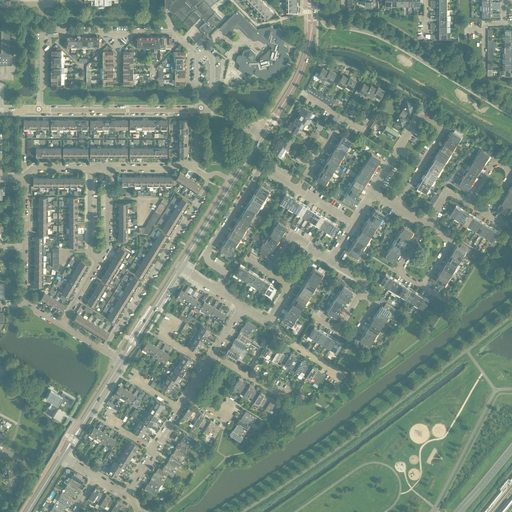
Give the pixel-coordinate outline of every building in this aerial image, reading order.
[(105,5),(111,5),(111,0),(114,0),(114,3),(118,3),(117,0),(84,0),(85,3),(88,3),(88,0),(91,0),(91,5),(98,5),(98,8),(105,8),(105,5)] [(164,0),(165,7),(168,7),(170,7),(170,9),(189,28),(203,14),(204,15),(212,8),(204,0),(203,1),(201,0),(164,0)] [(260,0),(253,7),(259,14),(267,5),(266,4),(263,0),(262,0),(261,0),(260,0)] [(297,2),(286,2),(286,12),(297,12),(297,9),(298,9),(298,4),(297,4),(297,2)] [(267,5),(259,14),(266,20),(274,12),(272,10),(269,7),(267,5)] [(220,27),(219,28),(226,35),(234,27),(239,27),(253,40),(259,39),(263,43),(267,42),(271,47),(271,50),(269,49),(259,59),(260,61),(257,61),(254,58),(255,53),(250,48),(243,50),(242,55),(237,56),(236,61),(239,64),(238,69),(242,72),(246,71),(249,74),(254,73),(257,76),(262,75),(266,79),(268,78),(270,78),(270,77),(271,73),(276,72),(277,67),(281,66),(283,61),(288,60),(289,55),(286,52),(287,47),(283,44),(285,39),(281,36),(283,31),(279,28),(275,29),(271,26),(263,28),(257,29),(255,28),(250,23),(237,10),(220,27)] [(199,28),(206,35),(222,18),(216,11),(213,14),(211,13),(204,21),(205,22),(199,28)] [(0,28),(0,74),(0,75),(0,65),(12,65),(12,55),(14,55),(14,40),(9,40),(9,29),(0,28)] [(63,47),(71,47),(71,37),(68,37),(67,35),(66,37),(65,37),(65,42),(64,42),(61,44),(63,47)] [(96,37),(93,37),(93,47),(101,47),(104,44),(101,42),(99,42),(99,37),(98,37),(98,36),(97,35),(96,36),(96,37)] [(143,47),(143,37),(141,37),(139,35),(138,37),(137,37),(137,42),(136,42),(133,44),(136,47),(143,47)] [(168,37),(165,37),(165,47),(173,47),(175,44),(173,42),(171,42),(171,37),(170,37),(169,35),(168,37)] [(175,49),(175,57),(185,57),(185,54),(187,53),(185,52),(185,51),(180,51),(180,49),(178,46),(175,49)] [(51,54),(51,57),(61,56),(61,49),(60,47),(59,48),(58,47),(56,49),(56,51),(51,51),(51,52),(50,52),(50,53),(50,54),(51,54)] [(103,49),(103,57),(113,57),(113,54),(115,53),(113,52),(113,51),(108,51),(108,49),(106,47),(103,49)] [(123,54),(123,57),(134,56),(134,49),(131,47),(128,49),(128,51),(123,51),(123,52),(122,53),(123,54)] [(323,80),(329,71),(322,67),(317,76),(323,80)] [(329,71),(323,80),(329,84),(330,82),(336,73),(330,69),(329,71)] [(343,87),(345,85),(349,78),(343,75),(337,83),(343,87)] [(349,78),(345,85),(351,89),(356,80),(350,76),(349,78)] [(359,94),(364,96),(370,87),(364,83),(359,90),(357,89),(355,93),(358,95),(359,94)] [(371,97),(377,88),(371,85),(370,87),(364,96),(364,97),(371,98),(371,97)] [(377,88),(371,97),(375,100),(377,96),(380,98),(380,97),(381,99),(386,92),(385,91),(384,92),(384,91),(384,90),(378,86),(377,88)] [(314,96),(318,90),(313,87),(309,93),(314,96)] [(318,90),(314,96),(319,99),(320,98),(323,100),(325,97),(322,95),(323,93),(318,90)] [(406,118),(415,104),(408,100),(410,98),(403,94),(398,102),(401,104),(402,109),(395,122),(402,126),(407,119),(406,118)] [(323,100),(323,101),(328,104),(328,103),(332,106),(331,107),(334,103),(330,101),(331,98),(326,95),(325,97),(323,100)] [(334,103),(331,107),(334,108),(336,106),(341,109),(343,105),(338,102),(339,100),(336,99),(334,103)] [(299,112),(301,113),(308,117),(310,118),(313,113),(311,112),(303,107),(299,112)] [(436,110),(430,107),(427,112),(433,116),(436,110)] [(349,115),(352,117),(356,111),(353,109),(352,111),(347,108),(345,111),(350,114),(349,115)] [(355,117),(358,119),(360,116),(357,114),(358,112),(356,111),(352,117),(354,118),(355,117)] [(301,113),(298,118),(304,122),(306,123),(310,118),(308,117),(301,113)] [(373,128),(375,124),(384,129),(382,132),(394,140),(398,132),(378,120),(379,118),(374,115),(368,125),(369,126),(373,128)] [(365,119),(360,116),(358,119),(363,123),(363,124),(365,125),(369,119),(367,117),(365,119)] [(296,117),(293,122),(299,126),(301,127),(304,122),(298,118),(296,117)] [(63,120),(57,120),(57,128),(57,133),(54,133),(54,138),(59,138),(59,128),(63,128),(63,120)] [(299,126),(293,122),(291,121),(288,126),(289,127),(288,128),(291,130),(291,129),(296,132),(299,126)] [(450,136),(458,141),(461,137),(461,136),(454,132),(453,131),(450,136)] [(317,137),(311,133),(309,136),(311,137),(309,142),(312,144),(314,139),(315,140),(317,137)] [(280,143),(289,149),(291,147),(289,146),(293,139),(285,135),(280,143)] [(340,140),(349,146),(352,141),(343,136),(340,140)] [(447,140),(456,146),(458,141),(450,136),(447,140)] [(340,140),(337,145),(346,150),(349,146),(340,140)] [(444,144),(453,150),(456,146),(447,140),(444,144)] [(289,149),(280,143),(278,142),(273,151),(281,156),(285,149),(288,151),(289,149)] [(307,153),(310,148),(304,144),(301,149),(307,153)] [(442,149),(450,154),(453,150),(444,144),(442,149)] [(337,145),(334,149),(343,154),(346,150),(337,145)] [(334,149),(332,153),(341,159),(343,154),(334,149)] [(439,153),(448,158),(450,154),(442,149),(439,153)] [(478,154),(487,159),(490,155),(481,149),(478,154)] [(338,163),(341,159),(332,153),(329,157),(338,163)] [(369,158),(378,164),(380,159),(371,153),(369,158)] [(436,157),(445,163),(448,158),(439,153),(436,157)] [(301,163),(304,158),(298,154),(295,160),(301,163)] [(487,159),(478,154),(476,158),(485,163),(487,159)] [(336,167),(338,163),(329,157),(327,162),(336,167)] [(434,162),(442,167),(445,163),(436,157),(434,162)] [(375,168),(378,164),(369,158),(366,162),(375,168)] [(485,163),(476,158),(473,162),(482,168),(485,163)] [(333,171),(336,167),(327,162),(324,166),(333,171)] [(372,172),(375,168),(366,162),(363,167),(372,172)] [(431,166),(440,171),(442,167),(434,162),(431,166)] [(482,168),(473,162),(471,166),(479,172),(482,168)] [(330,176),(333,171),(324,166),(321,170),(330,176)] [(428,170),(437,175),(440,171),(431,166),(428,170)] [(468,171),(477,176),(479,172),(471,166),(468,171)] [(363,167),(361,171),(370,176),(372,172),(363,167)] [(463,173),(465,175),(474,180),(477,176),(468,171),(465,169),(463,173)] [(328,180),(330,176),(321,170),(319,174),(328,180)] [(426,174),(435,180),(437,175),(428,170),(426,174)] [(361,171),(358,175),(367,180),(370,176),(361,171)] [(180,183),(185,176),(180,172),(175,180),(180,183)] [(328,180),(319,174),(316,179),(325,184),(328,180)] [(423,178),(432,184),(435,180),(426,174),(423,178)] [(364,185),(367,180),(358,175),(355,179),(364,185)] [(474,180),(465,175),(463,179),(471,185),(474,180)] [(180,183),(186,186),(190,179),(185,176),(180,183)] [(432,184),(423,178),(420,183),(429,188),(432,184)] [(196,182),(190,179),(186,186),(191,189),(196,182)] [(362,189),(364,185),(355,179),(353,184),(362,189)] [(469,189),(471,185),(463,179),(460,184),(457,182),(455,185),(465,191),(466,188),(469,189)] [(196,182),(191,189),(196,193),(201,186),(196,182)] [(429,188),(420,183),(418,187),(427,193),(429,188)] [(359,193),(362,189),(353,184),(350,188),(359,193)] [(258,190),(266,195),(269,190),(261,185),(258,190)] [(357,197),(359,193),(350,188),(348,192),(357,197)] [(258,190),(255,194),(264,199),(266,195),(258,190)] [(354,202),(357,197),(348,192),(342,201),(348,205),(351,200),(354,202)] [(284,205),(290,196),(285,193),(284,196),(281,201),(280,202),(284,205)] [(255,194),(253,198),(261,203),(264,199),(255,194)] [(284,205),(289,208),(294,199),(290,196),(284,205)] [(182,198),(179,203),(186,208),(190,202),(182,198)] [(253,198),(250,202),(259,208),(261,203),(253,198)] [(299,201),(294,199),(289,208),(293,210),(299,201)] [(511,206),(511,204),(504,199),(502,204),(510,209),(511,206)] [(293,210),(297,213),(303,204),(299,201),(293,210)] [(256,212),(259,208),(250,202),(247,206),(256,212)] [(183,213),(186,208),(179,203),(176,208),(183,213)] [(297,213),(301,216),(307,207),(303,204),(297,213)] [(510,209),(502,204),(499,208),(497,211),(503,215),(504,213),(505,214),(506,212),(508,214),(510,209)] [(455,217),(461,208),(456,205),(454,208),(452,207),(448,213),(455,217)] [(253,216),(256,212),(247,206),(245,211),(253,216)] [(301,216),(306,218),(311,209),(307,207),(301,216)] [(375,209),(372,213),(381,219),(384,214),(385,215),(386,212),(378,207),(377,209),(375,209)] [(176,208),(172,213),(180,218),(183,213),(176,208)] [(461,208),(455,217),(459,220),(465,211),(461,208)] [(306,218),(310,221),(316,212),(311,209),(306,218)] [(251,220),(253,216),(245,211),(242,215),(251,220)] [(465,211),(459,220),(464,222),(469,213),(465,211)] [(310,221),(314,224),(320,215),(316,212),(310,221)] [(172,213),(169,219),(176,223),(180,218),(172,213)] [(372,213),(370,217),(379,223),(381,219),(372,213)] [(469,213),(464,222),(468,225),(473,216),(469,213)] [(248,225),(251,220),(242,215),(239,219),(248,225)] [(314,224),(319,226),(324,217),(320,215),(314,224)] [(473,216),(468,225),(472,228),(478,219),(473,216)] [(319,226),(323,229),(328,220),(324,217),(319,226)] [(370,217),(367,222),(376,227),(379,223),(370,217)] [(169,219),(166,224),(173,229),(176,223),(169,219)] [(245,229),(248,225),(239,219),(237,223),(245,229)] [(478,219),(472,228),(476,230),(482,221),(478,219)] [(323,229),(327,232),(333,223),(328,220),(323,229)] [(275,226),(284,231),(287,226),(278,221),(275,226)] [(482,221),(476,230),(481,233),(486,224),(482,221)] [(367,222),(364,226),(373,232),(376,227),(367,222)] [(404,226),(401,231),(410,237),(413,232),(410,230),(412,228),(402,222),(404,223),(403,226),(404,226)] [(243,233),(245,229),(237,223),(234,228),(243,233)] [(337,225),(333,223),(327,232),(332,234),(331,235),(334,237),(338,229),(336,228),(337,225)] [(170,234),(173,229),(166,224),(162,229),(170,234)] [(486,224),(481,233),(485,235),(490,226),(486,224)] [(275,226),(272,230),(281,235),(284,231),(275,226)] [(364,226),(362,230),(371,236),(373,232),(364,226)] [(490,226),(485,235),(489,238),(495,229),(490,226)] [(240,237),(243,233),(234,228),(231,232),(240,237)] [(495,229),(489,238),(494,241),(492,243),(495,245),(501,236),(498,235),(499,232),(495,229)] [(272,230),(270,234),(279,240),(281,235),(272,230)] [(362,230),(359,235),(368,240),(371,236),(362,230)] [(161,231),(158,237),(165,241),(169,236),(161,231)] [(401,231),(398,235),(407,241),(410,237),(401,231)] [(237,242),(240,237),(231,232),(229,236),(237,242)] [(270,234),(267,238),(276,244),(279,240),(270,234)] [(359,235),(356,239),(365,244),(368,240),(359,235)] [(405,245),(407,241),(398,235),(396,240),(405,245)] [(235,246),(237,242),(229,236),(226,241),(235,246)] [(158,237),(155,242),(162,246),(165,241),(158,237)] [(267,238),(265,243),(273,248),(276,244),(267,238)] [(356,239),(354,243),(363,249),(365,244),(356,239)] [(402,250),(405,245),(396,240),(393,244),(402,250)] [(226,241),(223,245),(232,250),(235,246),(226,241)] [(155,242),(152,247),(159,252),(162,246),(155,242)] [(265,243),(262,247),(271,252),(273,248),(265,243)] [(354,243),(351,247),(360,253),(363,249),(354,243)] [(399,254),(402,250),(393,244),(390,248),(399,254)] [(457,246),(454,250),(463,256),(466,251),(468,253),(470,250),(469,249),(461,244),(459,247),(457,246)] [(232,250),(223,245),(221,249),(226,253),(224,255),(230,259),(234,251),(232,250)] [(118,252),(125,257),(128,251),(121,247),(118,252)] [(152,247),(148,252),(155,257),(159,252),(152,247)] [(271,252),(262,247),(259,251),(268,257),(271,252)] [(360,253),(351,247),(348,252),(357,257),(360,253)] [(397,258),(399,254),(390,248),(388,252),(397,258)] [(452,254),(461,260),(463,256),(454,250),(452,254)] [(397,258),(388,252),(385,251),(380,258),(388,263),(390,260),(394,262),(397,258)] [(122,262),(125,257),(118,252),(114,258),(122,262)] [(152,262),(155,257),(148,252),(145,258),(152,262)] [(449,259),(458,264),(461,260),(452,254),(449,259)] [(118,267),(122,262),(114,258),(111,263),(118,267)] [(149,267),(152,262),(145,258),(142,263),(149,267)] [(446,263),(455,268),(458,264),(449,259),(446,263)] [(78,266),(85,270),(89,265),(81,260),(78,266)] [(115,273),(118,267),(111,263),(108,268),(115,273)] [(146,273),(149,267),(142,263),(138,268),(146,273)] [(444,267),(453,273),(455,268),(446,263),(444,267)] [(239,276),(244,267),(240,264),(234,273),(239,276)] [(78,266),(75,271),(82,276),(85,270),(78,266)] [(249,270),(244,267),(239,276),(243,279),(249,270)] [(441,271),(450,277),(453,273),(444,267),(441,271)] [(112,278),(115,273),(108,268),(105,274),(112,278)] [(142,278),(146,273),(138,268),(135,274),(142,278)] [(312,272),(321,278),(324,273),(314,268),(312,272)] [(253,272),(249,270),(243,279),(247,281),(253,272)] [(75,271),(72,276),(79,281),(82,276),(75,271)] [(439,276),(448,281),(450,277),(441,271),(439,276)] [(247,281),(252,284),(257,275),(253,272),(247,281)] [(318,282),(321,278),(312,272),(309,277),(318,282)] [(378,285),(380,282),(385,285),(390,276),(385,273),(384,276),(380,274),(375,283),(378,285)] [(109,283),(112,278),(105,274),(101,279),(109,283)] [(134,275),(131,281),(138,285),(141,280),(134,275)] [(250,294),(253,289),(254,290),(256,287),(261,278),(257,275),(252,284),(250,287),(250,288),(247,292),(250,294)] [(72,276),(69,282),(76,286),(79,281),(72,276)] [(385,285),(389,288),(394,279),(390,276),(385,285)] [(448,281),(439,276),(436,280),(445,286),(448,281)] [(315,286),(318,282),(309,277),(306,281),(315,286)] [(256,287),(260,289),(266,280),(261,278),(256,287)] [(389,288),(393,290),(398,281),(394,279),(389,288)] [(260,289),(264,292),(270,283),(266,280),(260,289)] [(100,281),(97,286),(104,291),(108,285),(100,281)] [(135,290),(138,285),(131,281),(127,286),(135,290)] [(313,291),(315,286),(306,281),(304,285),(313,291)] [(341,290),(349,296),(352,291),(350,289),(352,286),(343,281),(341,284),(342,285),(339,289),(341,290)] [(393,290),(397,293),(403,284),(398,281),(393,290)] [(69,282),(66,287),(73,291),(76,286),(69,282)] [(274,286),(270,283),(264,292),(268,294),(267,295),(271,297),(276,290),(273,288),(274,286)] [(397,293),(402,296),(407,287),(403,284),(397,293)] [(304,285),(301,289),(310,295),(313,291),(304,285)] [(97,286),(94,292),(101,296),(104,291),(97,286)] [(131,296),(135,290),(127,286),(124,291),(131,296)] [(176,298),(181,301),(186,293),(190,287),(188,286),(184,292),(181,290),(176,298)] [(70,297),(73,291),(66,287),(62,293),(70,297)] [(402,296),(406,298),(411,289),(407,287),(402,296)] [(190,295),(186,293),(181,301),(187,305),(192,296),(192,297),(196,291),(193,289),(190,295)] [(301,289),(299,294),(308,299),(310,295),(301,289)] [(406,298),(410,301),(416,292),(411,289),(406,298)] [(347,300),(349,296),(341,290),(338,294),(347,300)] [(128,301),(131,296),(124,291),(121,296),(128,301)] [(45,303),(50,296),(44,292),(40,300),(45,303)] [(94,292),(91,297),(98,301),(101,296),(94,292)] [(420,295),(416,292),(410,301),(414,304),(420,295)] [(195,299),(192,297),(192,296),(187,305),(192,308),(197,300),(201,294),(199,293),(195,299)] [(299,294),(296,298),(305,304),(308,299),(299,294)] [(338,294),(335,299),(344,304),(347,300),(338,294)] [(424,297),(420,295),(414,304),(419,306),(424,297)] [(45,303),(51,306),(55,299),(50,296),(45,303)] [(125,306),(128,301),(121,296),(118,302),(125,306)] [(199,309),(204,301),(206,297),(204,296),(202,299),(200,302),(197,300),(192,308),(198,311),(199,309)] [(98,301),(91,297),(87,302),(95,307),(98,301)] [(208,303),(204,301),(199,309),(205,312),(210,304),(213,298),(211,297),(208,303)] [(424,297),(419,306),(423,309),(429,300),(424,297)] [(296,298),(293,302),(302,308),(305,304),(296,298)] [(60,302),(55,299),(51,306),(56,309),(60,302)] [(335,299),(333,303),(342,308),(344,304),(335,299)] [(205,312),(210,316),(215,308),(219,302),(217,300),(213,306),(210,304),(205,312)] [(60,302),(56,309),(61,313),(66,305),(60,302)] [(122,311),(125,306),(118,302),(114,307),(122,311)] [(293,302),(291,307),(300,312),(302,308),(293,302)] [(339,313),(342,308),(333,303),(330,307),(339,313)] [(388,316),(390,317),(395,309),(386,303),(384,307),(382,306),(379,310),(388,316)] [(210,316),(215,319),(221,311),(224,305),(222,304),(218,310),(215,308),(210,316)] [(118,316),(122,311),(114,307),(111,312),(118,316)] [(291,307),(288,311),(297,316),(300,312),(291,307)] [(339,313),(330,307),(327,312),(330,314),(335,316),(336,317),(339,313)] [(379,310),(376,315),(385,320),(388,316),(379,310)] [(226,315),(221,311),(215,319),(221,323),(226,315)] [(288,311),(285,315),(294,321),(297,316),(288,311)] [(118,316),(111,312),(108,317),(115,322),(118,316)] [(78,324),(83,316),(77,313),(73,320),(78,324)] [(294,321),(285,315),(283,320),(292,325),(294,321)] [(376,315),(374,319),(382,324),(385,320),(376,315)] [(78,324),(84,327),(88,319),(83,316),(78,324)] [(84,327),(89,330),(93,323),(88,319),(84,327)] [(374,319),(371,323),(380,328),(382,324),(374,319)] [(239,331),(240,332),(250,338),(253,333),(250,332),(253,328),(255,330),(257,327),(247,321),(243,327),(242,327),(239,331)] [(89,330),(94,333),(99,326),(93,323),(89,330)] [(371,323),(368,327),(377,333),(380,328),(371,323)] [(203,325),(199,331),(207,335),(213,339),(214,337),(208,333),(210,330),(203,325)] [(94,333),(99,337),(104,329),(99,326),(94,333)] [(313,338),(319,329),(314,326),(313,328),(310,333),(308,335),(313,338)] [(368,327),(366,331),(374,337),(377,333),(368,327)] [(104,329),(99,337),(105,340),(109,333),(104,329)] [(205,339),(207,335),(199,331),(196,329),(193,334),(204,341),(209,345),(211,342),(205,339)] [(313,338),(317,340),(323,332),(319,329),(313,338)] [(366,331),(363,336),(372,341),(374,337),(366,331)] [(235,337),(232,342),(233,343),(243,349),(246,344),(248,341),(251,343),(253,340),(250,338),(240,332),(236,338),(235,337)] [(317,340),(322,343),(327,334),(323,332),(317,340)] [(201,344),(204,341),(193,334),(190,340),(200,346),(206,350),(207,348),(201,344)] [(322,343),(326,346),(331,337),(327,334),(322,343)] [(372,341),(363,336),(360,340),(369,346),(372,341)] [(326,346),(330,348),(335,339),(331,337),(326,346)] [(330,348),(334,351),(334,352),(336,354),(343,343),(341,341),(340,342),(335,339),(330,348)] [(142,348),(148,352),(153,344),(147,340),(142,348)] [(148,352),(153,355),(158,347),(160,345),(162,341),(160,340),(158,344),(156,346),(153,344),(148,352)] [(198,350),(200,346),(190,340),(186,345),(189,347),(197,352),(203,355),(204,353),(198,350)] [(270,359),(272,360),(277,350),(271,346),(272,345),(267,342),(261,353),(264,355),(263,356),(269,360),(270,359)] [(228,348),(226,353),(236,360),(239,355),(241,352),(245,355),(247,351),(243,349),(233,343),(229,349),(228,348)] [(158,347),(153,355),(159,359),(164,351),(158,347)] [(284,364),(288,357),(282,353),(283,352),(278,349),(277,350),(272,360),(276,363),(277,360),(281,363),(280,365),(283,367),(284,364)] [(159,359),(164,362),(169,354),(164,351),(159,359)] [(295,371),(301,361),(294,357),(295,356),(291,353),(288,357),(284,364),(288,367),(290,365),(293,367),(292,369),(295,371)] [(180,361),(188,366),(192,360),(184,355),(180,361)] [(304,378),(304,377),(306,377),(312,368),(305,364),(306,363),(301,360),(301,361),(295,371),(299,373),(298,375),(304,378)] [(180,361),(177,366),(185,371),(188,366),(180,361)] [(177,366),(174,372),(181,376),(185,371),(177,366)] [(312,368),(306,377),(310,380),(312,378),(315,380),(314,382),(317,384),(323,374),(316,370),(317,369),(312,367),(312,368)] [(174,372),(170,377),(176,380),(178,382),(181,376),(174,372)] [(176,380),(170,377),(168,376),(164,381),(172,386),(176,380)] [(243,395),(249,385),(243,382),(243,381),(239,378),(232,388),(237,391),(240,393),(243,395)] [(161,387),(169,391),(169,392),(170,389),(172,386),(164,381),(161,387)] [(114,393),(120,397),(125,388),(120,385),(114,393)] [(120,397),(126,400),(131,392),(134,386),(132,385),(129,391),(125,388),(120,397)] [(249,385),(243,395),(248,398),(249,396),(253,398),(251,400),(254,402),(260,392),(254,388),(254,387),(250,385),(249,385)] [(126,400),(131,403),(136,395),(137,393),(140,389),(138,388),(135,392),(135,391),(133,394),(131,392),(126,400)] [(46,398),(52,401),(48,407),(45,412),(53,417),(56,412),(54,411),(60,401),(70,407),(74,399),(63,392),(61,396),(51,390),(46,398)] [(139,397),(136,395),(131,403),(136,407),(139,403),(142,399),(141,398),(145,393),(143,391),(139,397)] [(254,402),(265,409),(271,399),(265,395),(265,394),(261,391),(260,392),(254,402)] [(271,399),(265,409),(269,411),(271,409),(274,411),(273,414),(276,415),(282,406),(275,402),(276,401),(271,398),(271,399)] [(153,405),(161,410),(164,404),(156,399),(153,405)] [(153,405),(149,411),(157,415),(163,419),(165,416),(162,414),(160,414),(159,414),(161,410),(153,405)] [(192,420),(190,423),(189,425),(192,427),(193,424),(199,415),(193,411),(193,409),(189,407),(182,417),(187,420),(188,418),(192,420)] [(154,421),(157,415),(149,411),(148,409),(144,415),(146,416),(154,421)] [(237,424),(247,430),(250,426),(247,424),(250,420),(252,422),(254,419),(248,415),(244,413),(240,419),(239,419),(236,423),(237,424)] [(204,431),(210,421),(204,417),(204,416),(200,414),(199,415),(193,424),(198,427),(199,425),(202,427),(201,429),(204,431)] [(143,422),(148,425),(156,430),(158,428),(154,425),(152,424),(154,421),(146,416),(143,422)] [(145,430),(148,425),(143,422),(140,420),(137,425),(145,430)] [(210,421),(204,431),(208,434),(210,432),(213,434),(212,436),(215,438),(218,433),(221,428),(214,424),(215,423),(210,420),(210,421)] [(101,422),(98,426),(99,427),(98,429),(94,426),(89,434),(95,438),(100,430),(101,427),(103,424),(101,422)] [(247,430),(237,424),(233,430),(232,430),(230,434),(240,441),(243,436),(241,435),(243,431),(245,433),(247,430)] [(145,430),(137,425),(133,431),(141,436),(145,430)] [(95,438),(100,441),(105,433),(106,431),(109,427),(107,426),(104,429),(103,432),(100,430),(95,438)] [(100,441),(106,444),(110,437),(112,434),(114,430),(111,429),(109,432),(108,435),(105,433),(100,441)] [(114,439),(110,437),(106,444),(111,448),(116,440),(120,434),(118,433),(114,439)] [(176,447),(186,453),(189,449),(186,448),(189,444),(191,445),(193,443),(195,444),(197,441),(185,434),(179,443),(178,443),(176,447)] [(142,453),(136,449),(139,446),(131,441),(127,446),(135,451),(141,455),(142,453)] [(132,457),(135,451),(127,446),(123,452),(132,457)] [(171,453),(169,458),(170,459),(179,464),(182,460),(180,459),(182,455),(184,456),(186,453),(176,447),(175,447),(176,448),(172,454),(171,453)] [(128,462),(132,457),(123,452),(120,457),(128,462)] [(126,466),(128,462),(120,457),(117,462),(122,466),(133,472),(134,470),(126,466)] [(162,469),(168,473),(175,477),(173,475),(175,471),(173,470),(175,466),(178,467),(179,464),(170,459),(166,465),(165,464),(162,469)] [(114,461),(111,466),(119,472),(119,471),(127,477),(129,474),(125,471),(124,472),(120,469),(122,466),(117,462),(114,461)] [(0,477),(11,485),(13,482),(15,484),(10,491),(13,493),(21,482),(18,480),(16,482),(13,481),(19,473),(7,465),(0,475),(0,477)] [(117,475),(119,472),(111,466),(107,472),(115,477),(115,478),(124,483),(126,480),(117,475)] [(154,473),(151,477),(152,478),(162,484),(164,479),(162,478),(164,474),(167,475),(168,473),(162,469),(158,466),(159,467),(155,473),(154,473)] [(67,484),(77,490),(81,483),(82,484),(84,479),(74,473),(71,477),(73,479),(71,482),(69,481),(67,484)] [(162,484),(152,478),(148,484),(147,484),(144,488),(155,495),(162,484)] [(60,495),(70,501),(74,494),(75,495),(78,491),(77,490),(67,484),(64,488),(66,490),(64,493),(62,492),(60,495)] [(100,505),(106,495),(99,491),(100,490),(95,487),(89,498),(93,501),(95,499),(98,501),(97,503),(100,505)] [(111,511),(116,502),(110,498),(111,497),(106,494),(106,495),(100,505),(104,508),(106,505),(109,507),(108,510),(111,511)] [(53,506),(63,511),(67,505),(69,506),(71,502),(70,501),(60,495),(57,499),(55,503),(53,506)] [(116,502),(111,511),(116,511),(117,511),(116,511),(125,511),(128,509),(121,505),(122,504),(117,501),(116,502)]
